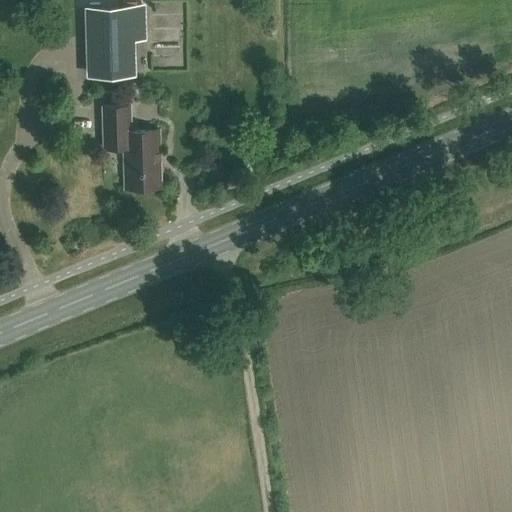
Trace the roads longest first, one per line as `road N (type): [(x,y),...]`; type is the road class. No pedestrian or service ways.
road 1 (secondary): [(0,332),(511,121)]
road 2 (track): [(268,511),(221,240)]
